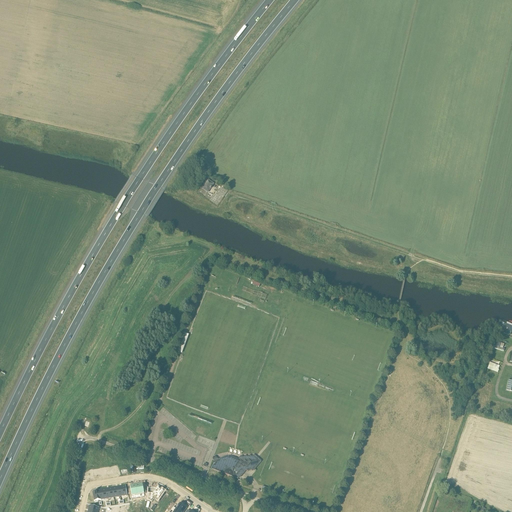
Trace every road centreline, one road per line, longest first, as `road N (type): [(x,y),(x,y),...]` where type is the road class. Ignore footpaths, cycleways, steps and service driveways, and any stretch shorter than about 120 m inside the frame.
road 1 (motorway): [(0,479),(46,378),(161,183),(297,0)]
road 2 (motorway): [(268,0),(117,209),(0,433)]
road 3 (track): [(424,259),(224,189)]
road 4 (residential): [(248,496),(101,440),(80,442)]
road 5 (residential): [(81,511),(90,487),(140,477),(173,486),(210,511)]
